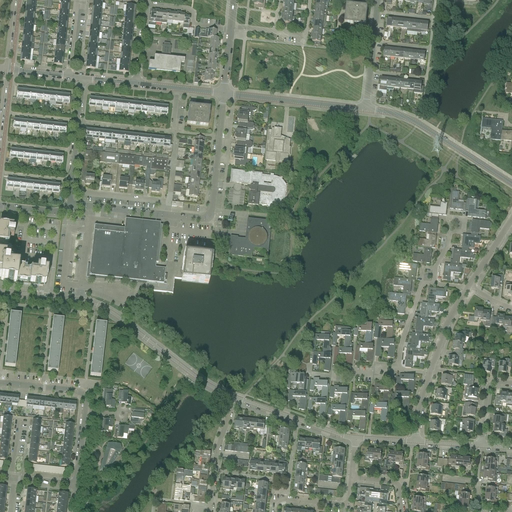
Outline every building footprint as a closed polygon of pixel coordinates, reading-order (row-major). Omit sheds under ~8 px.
[(252,0),(254,0),(254,5),(253,8),(255,8),(264,9),(264,0),(252,0)] [(347,5),(345,19),(345,24),(365,26),(368,7),(347,5)] [(316,11),(315,15),(327,16),(327,10),(324,9),(314,8),(314,10),(316,11)] [(149,15),(148,22),(152,22),(155,23),(157,10),(154,10),(154,11),(151,11),(151,15),(149,15)] [(313,19),(312,21),(326,23),(327,16),(315,15),(315,19),(313,19)] [(282,16),(281,19),(283,19),(283,23),(286,24),(286,27),(294,28),(295,22),(291,22),(292,17),(282,16)] [(415,22),(413,33),(420,33),(422,20),(419,20),(419,22),(415,22)] [(207,38),(210,38),(217,39),(217,37),(216,36),(216,31),(206,30),(205,36),(199,35),(200,29),(195,29),(194,38),(199,38),(199,37),(207,38)] [(321,36),(311,35),(311,37),(313,38),(312,45),(320,46),(321,40),(321,36)] [(184,64),(185,59),(169,58),(169,56),(170,56),(171,47),(170,46),(170,44),(164,43),(163,46),(162,45),(161,55),(162,55),(162,57),(154,56),(154,62),(149,62),(148,70),(179,74),(181,63),(184,64)] [(21,55),(20,61),(24,61),(23,64),(34,65),(34,62),(29,61),(30,56),(21,55)] [(380,86),(379,91),(387,91),(387,90),(387,87),(388,77),(385,77),(385,79),(381,78),(380,86)] [(415,80),(414,90),(414,92),(423,93),(424,87),(421,86),(422,83),(417,82),(418,80),(415,80)] [(29,99),(29,103),(36,104),(36,100),(37,89),(35,89),(35,92),(30,91),(29,99)] [(55,102),(55,105),(61,106),(62,103),(63,92),(61,92),(60,95),(56,94),(55,102)] [(186,124),(208,127),(210,108),(189,106),(188,112),(190,112),(190,116),(189,116),(188,120),(187,120),(186,124)] [(238,115),(238,116),(248,117),(252,118),(253,112),(254,112),(256,111),(256,108),(241,107),(241,110),(240,109),(240,112),(238,112),(238,113),(237,115),(238,115)] [(240,122),(239,125),(254,127),(254,125),(253,123),(248,122),(248,117),(238,116),(237,116),(237,118),(238,118),(237,120),(239,120),(238,122),(240,122)] [(500,141),(500,139),(501,131),(503,121),(483,119),(482,130),(491,131),(490,140),(500,141)] [(236,134),(246,136),(247,130),(252,131),(254,129),(254,127),(239,125),(239,128),(238,128),(238,130),(236,130),(236,132),(235,134),(236,134)] [(285,139),(282,139),(281,138),(282,128),(281,129),(277,128),(276,128),(274,128),(274,129),(272,128),(272,130),(268,130),(267,145),(268,145),(267,152),(266,152),(265,161),(265,160),(275,161),(275,162),(276,162),(276,161),(279,161),(279,162),(288,163),(288,162),(288,156),(290,156),(291,147),(290,147),(291,140),(285,138),(285,139)] [(510,152),(511,152),(511,132),(501,131),(500,139),(511,141),(510,152)] [(237,141),(237,144),(252,146),(252,143),(251,142),(249,141),(250,136),(246,136),(236,134),(236,135),(235,135),(235,137),(236,137),(235,139),(237,139),(236,141),(237,141)] [(194,142),(194,148),(203,149),(203,143),(204,143),(204,138),(196,137),(197,137),(196,142),(194,142)] [(163,138),(162,146),(166,147),(165,152),(171,152),(172,145),(169,145),(170,139),(163,138)] [(234,152),(234,153),(248,154),(248,149),(250,149),(252,148),(252,146),(237,144),(237,147),(236,146),(235,149),(234,148),(234,150),(233,152),(234,152)] [(88,162),(101,163),(103,153),(85,151),(84,161),(83,161),(81,174),(86,174),(88,162)] [(135,157),(119,155),(103,153),(101,163),(107,164),(110,164),(111,164),(118,165),(130,166),(134,167),(134,166),(135,157)] [(233,153),(233,155),(234,155),(233,157),(234,157),(234,159),(235,160),(235,162),(235,166),(250,167),(250,164),(250,162),(249,160),(247,160),(248,154),(234,153),(233,153)] [(135,157),(134,166),(146,167),(145,179),(140,179),(140,181),(135,181),(134,190),(143,191),(144,181),(149,182),(150,175),(151,159),(135,157)] [(167,160),(151,159),(150,175),(153,176),(155,174),(156,171),(169,172),(169,169),(167,169),(167,160)] [(111,164),(113,165),(111,177),(103,176),(102,183),(104,184),(103,187),(110,187),(110,183),(112,183),(112,184),(115,184),(115,185),(116,185),(118,165),(111,164)] [(235,170),(234,183),(237,183),(239,183),(242,184),(247,185),(247,184),(253,185),(252,186),(251,186),(251,187),(250,187),(250,188),(249,188),(249,189),(249,190),(250,191),(250,192),(251,192),(252,192),(252,193),(250,193),(248,205),(258,207),(259,205),(267,206),(267,208),(270,208),(270,206),(271,206),(273,206),(274,206),(275,206),(276,206),(277,208),(279,207),(279,205),(280,204),(281,204),(282,203),(283,202),(284,201),(286,202),(287,200),(286,199),(286,197),(287,196),(287,195),(287,194),(287,193),(287,191),(287,190),(287,189),(287,187),(289,187),(288,184),(286,185),(285,184),(285,183),(284,182),(283,181),(282,180),(283,178),(281,177),(280,178),(278,178),(277,177),(276,177),(275,177),(274,176),(274,175),(271,174),(271,176),(262,175),(262,173),(245,171),(240,171),(238,171),(235,170)] [(86,175),(86,174),(81,174),(80,181),(86,181),(86,185),(93,186),(94,176),(86,175)] [(129,176),(129,180),(119,179),(118,188),(127,189),(127,185),(132,186),(133,176),(129,176)] [(152,183),(151,187),(151,192),(159,193),(159,189),(161,190),(163,180),(158,180),(157,184),(152,183)] [(452,191),(450,209),(462,210),(465,210),(466,203),(463,203),(463,204),(458,203),(459,192),(456,192),(453,191),(452,191)] [(485,218),(487,218),(490,218),(491,207),(487,207),(487,211),(475,210),(477,200),(466,199),(466,203),(465,210),(468,211),(467,217),(485,219),(485,218)] [(429,214),(428,217),(431,217),(438,218),(439,215),(446,216),(447,208),(447,203),(441,202),(440,207),(430,206),(429,214)] [(419,231),(426,232),(436,233),(437,233),(438,221),(438,218),(431,217),(431,220),(431,225),(420,224),(419,231)] [(239,236),(236,259),(281,264),(282,257),(283,257),(284,254),(282,254),(283,247),(276,246),(279,221),(253,218),(251,238),(239,236)] [(471,233),(471,236),(478,236),(478,233),(478,228),(489,230),(490,222),(472,220),(471,233)] [(94,226),(89,271),(89,275),(138,281),(163,284),(164,280),(166,281),(167,274),(165,274),(165,269),(155,268),(156,262),(158,262),(162,226),(144,224),(140,223),(140,225),(125,223),(124,229),(94,226)] [(0,276),(1,277),(0,280),(7,281),(8,281),(8,279),(13,280),(13,282),(13,281),(16,282),(16,284),(43,287),(43,285),(44,285),(46,283),(46,281),(47,281),(47,280),(46,280),(47,276),(47,271),(44,270),(44,268),(37,267),(37,273),(24,272),(24,268),(12,266),(12,263),(9,263),(10,250),(6,250),(8,237),(14,238),(14,231),(12,230),(13,228),(13,227),(8,227),(8,226),(7,226),(3,226),(2,226),(0,226),(0,225),(0,276)] [(418,239),(418,246),(425,247),(432,248),(435,248),(436,236),(436,233),(426,232),(426,235),(429,236),(430,236),(429,240),(418,239)] [(462,247),(462,250),(468,251),(469,248),(473,249),(474,244),(479,244),(480,237),(478,236),(471,236),(465,235),(463,235),(462,247)] [(432,248),(425,247),(424,251),(425,251),(424,255),(413,254),(412,262),(430,264),(431,251),(432,248)] [(459,258),(470,259),(472,259),(473,256),(473,254),(471,253),(471,251),(468,251),(462,250),(454,250),(452,261),(451,260),(450,265),(459,266),(459,262),(459,258)] [(184,254),(182,278),(181,281),(208,284),(209,271),(211,257),(184,254)] [(408,277),(408,280),(412,280),(415,281),(415,278),(417,265),(399,263),(399,271),(409,272),(409,277),(408,277)] [(452,265),(450,265),(444,264),(443,277),(443,280),(450,280),(450,277),(450,272),(461,273),(461,270),(462,266),(459,266),(452,265)] [(491,289),(498,290),(499,286),(502,286),(503,276),(497,275),(497,279),(492,279),(491,289)] [(403,292),(403,295),(406,295),(410,296),(410,293),(412,280),(408,280),(394,279),(394,286),(404,287),(404,292),(403,292)] [(428,301),(427,304),(434,305),(435,302),(434,301),(435,296),(445,298),(446,296),(447,297),(447,293),(446,292),(446,290),(429,288),(428,301)] [(406,295),(403,295),(389,293),(388,301),(399,302),(399,307),(397,307),(396,314),(404,315),(405,308),(406,295)] [(421,316),(421,319),(427,319),(428,316),(427,316),(428,311),(439,312),(439,305),(434,305),(427,304),(422,303),(421,316)] [(481,321),(482,321),(483,311),(483,309),(475,309),(474,317),(469,317),(468,322),(473,323),(473,322),(477,322),(477,319),(481,319),(481,321)] [(483,311),(482,321),(485,322),(485,325),(488,325),(488,328),(491,328),(492,328),(493,321),(493,318),(493,317),(493,319),(489,319),(490,312),(486,312),(486,311),(483,311)] [(9,327),(8,331),(19,332),(21,316),(21,315),(10,313),(9,324),(10,324),(10,327),(9,327)] [(493,321),(492,328),(498,329),(498,325),(502,326),(503,326),(504,317),(504,316),(497,315),(496,318),(496,322),(493,321)] [(503,330),(503,331),(506,331),(507,331),(506,332),(508,332),(508,334),(511,334),(511,325),(511,320),(511,319),(508,318),(504,317),(503,326),(503,328),(503,330)] [(52,332),(51,335),(62,337),(64,320),(64,319),(53,318),(52,329),(53,329),(53,332),(52,332)] [(375,324),(374,338),(375,338),(377,339),(378,330),(379,327),(381,327),(387,327),(386,340),(391,340),(392,328),(393,322),(393,321),(393,320),(393,319),(379,318),(379,321),(379,324),(375,324)] [(416,331),(415,334),(422,334),(423,331),(422,331),(423,326),(433,328),(434,327),(434,322),(434,320),(427,319),(421,319),(417,318),(416,331)] [(366,332),(365,344),(370,345),(371,332),(372,324),(358,322),(357,329),(354,329),(353,336),(357,336),(357,331),(366,332)] [(94,337),(94,340),(104,342),(106,324),(96,323),(95,333),(96,334),(95,337),(94,337)] [(332,340),(332,346),(335,347),(336,341),(336,335),(345,336),(344,349),(349,349),(352,350),(352,344),(351,344),(351,343),(350,343),(351,337),(350,337),(351,332),(350,332),(351,328),(337,327),(337,330),(336,334),(333,333),(333,334),(333,337),(332,340)] [(7,345),(6,349),(17,350),(19,332),(8,331),(7,341),(8,341),(8,345),(7,345)] [(311,352),(314,352),(315,340),(324,341),(323,353),(331,354),(332,349),(330,349),(330,347),(329,347),(329,341),(330,333),(325,332),(324,336),(312,334),(311,352)] [(411,345),(410,348),(417,349),(417,346),(418,341),(428,342),(429,341),(429,338),(429,335),(422,334),(415,334),(412,333),(410,345),(411,345)] [(455,336),(455,343),(463,344),(464,344),(465,338),(471,338),(471,334),(469,333),(467,333),(462,333),(461,337),(455,336)] [(50,349),(49,353),(60,354),(62,337),(51,335),(50,346),(51,346),(51,349),(50,349)] [(377,339),(375,357),(379,357),(380,348),(380,347),(384,348),(388,348),(388,349),(387,357),(393,358),(394,346),(394,341),(391,340),(386,340),(380,339),(377,339)] [(92,354),(92,358),(102,359),(104,342),(94,340),(93,351),(94,351),(93,354),(92,354)] [(457,350),(456,354),(463,355),(463,350),(462,350),(463,344),(455,343),(453,342),(452,350),(457,350)] [(356,346),(354,361),(359,361),(360,354),(358,354),(359,352),(367,353),(366,362),(372,363),(373,350),(373,345),(370,345),(365,344),(359,343),(359,346),(356,346)] [(334,358),(333,365),(338,366),(340,354),(347,354),(346,367),(351,367),(351,364),(352,355),(352,350),(349,349),(344,349),(338,348),(335,348),(335,351),(334,358)] [(417,349),(410,348),(407,348),(405,362),(405,365),(412,365),(412,361),(413,356),(423,357),(424,350),(417,349)] [(6,356),(4,366),(15,367),(17,350),(6,349),(6,352),(7,353),(7,356),(6,356)] [(323,353),(314,352),(313,365),(316,365),(317,358),(325,359),(324,371),(329,372),(331,359),(330,359),(331,354),(323,353)] [(48,361),(47,371),(58,372),(60,354),(49,353),(49,357),(50,357),(49,361),(48,361)] [(463,355),(456,354),(455,354),(455,358),(449,357),(449,365),(458,366),(459,361),(462,361),(463,355)] [(91,365),(90,376),(100,377),(102,359),(92,358),(91,362),(92,362),(92,365),(91,365)] [(483,363),(483,367),(482,372),(490,373),(491,367),(495,368),(495,361),(489,360),(489,363),(483,363)] [(499,363),(499,367),(498,372),(506,373),(507,367),(511,368),(511,361),(505,360),(505,363),(499,363)] [(287,376),(286,389),(289,389),(289,384),(290,384),(290,383),(299,384),(298,392),(306,393),(307,393),(308,380),(304,380),(305,375),(296,374),(296,372),(295,372),(291,372),(290,377),(287,376)] [(396,384),(396,385),(399,385),(400,380),(403,380),(409,381),(408,385),(407,393),(409,393),(413,394),(414,381),(413,381),(414,376),(400,374),(400,378),(397,378),(396,384)] [(442,376),(441,385),(445,385),(446,385),(445,388),(447,388),(448,386),(451,386),(452,379),(456,380),(456,379),(457,374),(450,374),(450,377),(445,376),(442,376)] [(468,394),(468,397),(466,397),(465,400),(473,401),(474,398),(477,399),(477,393),(478,393),(479,390),(472,389),(474,376),(464,375),(463,385),(467,385),(467,387),(466,387),(465,388),(465,392),(467,394),(468,394)] [(322,387),(321,399),(326,400),(328,387),(327,387),(328,382),(319,381),(319,379),(314,378),(314,380),(311,380),(310,391),(313,391),(314,386),(322,387)] [(377,400),(377,403),(387,404),(388,404),(389,392),(389,386),(380,385),(380,384),(376,383),(375,385),(375,388),(372,388),(371,395),(374,396),(375,391),(384,392),(383,399),(379,399),(378,400),(377,400)] [(342,394),(341,406),(346,407),(348,394),(347,394),(348,389),(339,388),(339,387),(334,386),(334,388),(331,387),(329,398),(333,398),(333,393),(342,394)] [(437,394),(436,399),(447,401),(447,394),(451,394),(452,389),(451,389),(447,388),(445,388),(445,391),(437,390),(437,391),(435,391),(436,391),(435,394),(437,394)] [(102,401),(106,402),(105,407),(110,407),(110,408),(114,409),(115,400),(111,400),(112,395),(112,391),(104,390),(104,389),(102,401)] [(122,398),(121,402),(121,403),(126,404),(126,405),(130,405),(131,401),(132,401),(132,398),(131,398),(131,397),(127,397),(128,392),(119,391),(118,398),(122,398)] [(306,393),(298,392),(289,391),(288,401),(291,402),(292,396),(300,397),(299,410),(305,410),(306,398),(305,398),(306,393)] [(362,400),(361,412),(366,413),(367,400),(368,392),(362,391),(362,394),(351,393),(349,404),(353,404),(353,399),(362,400)] [(409,393),(407,393),(395,391),(395,394),(392,394),(390,405),(394,406),(395,397),(404,398),(402,410),(407,411),(409,398),(408,398),(409,393)] [(496,396),(495,405),(500,406),(502,406),(502,404),(506,404),(506,402),(507,395),(508,393),(501,392),(500,396),(496,396)] [(326,400),(321,399),(309,398),(308,408),(311,409),(312,403),(320,404),(319,417),(324,417),(326,405),(325,405),(326,400)] [(387,404),(377,403),(370,402),(369,413),(372,413),(373,408),(382,409),(380,421),(386,422),(387,409),(387,404)] [(472,404),(467,403),(465,403),(464,412),(466,413),(466,415),(475,416),(476,409),(472,408),(472,404)] [(432,406),(431,415),(436,415),(442,416),(442,409),(446,410),(446,409),(447,409),(448,408),(449,405),(447,404),(445,404),(440,404),(440,407),(435,406),(432,406)] [(346,407),(341,406),(332,405),(332,409),(328,409),(328,416),(331,416),(332,411),(340,412),(339,424),(344,424),(346,412),(345,412),(346,407)] [(130,418),(130,422),(131,422),(131,424),(135,426),(135,423),(138,423),(139,419),(143,420),(144,411),(136,410),(135,413),(132,413),(131,418),(130,418)] [(366,413),(361,412),(349,411),(347,421),(351,422),(351,416),(360,417),(359,430),(364,430),(365,418),(366,413)] [(493,425),(494,425),(502,425),(503,422),(506,422),(507,415),(499,414),(498,418),(494,417),(493,425)] [(240,428),(243,428),(244,419),(237,419),(237,418),(237,421),(235,421),(234,429),(239,430),(240,428)] [(103,424),(100,424),(99,431),(108,432),(108,427),(112,428),(113,420),(109,419),(109,420),(104,419),(103,424)] [(247,429),(250,429),(251,420),(250,420),(244,419),(243,428),(243,430),(246,431),(247,429)] [(430,431),(440,432),(441,425),(445,425),(445,420),(439,419),(439,422),(431,422),(430,431)] [(458,432),(469,433),(469,432),(473,432),(474,424),(474,420),(473,420),(472,420),(468,420),(463,419),(463,422),(465,422),(465,426),(464,426),(462,425),(462,432),(458,432)] [(254,429),(257,430),(258,421),(257,421),(251,420),(250,429),(249,431),(253,432),(254,429)] [(258,421),(257,430),(260,430),(260,432),(264,433),(263,435),(266,435),(267,428),(264,427),(265,422),(264,421),(264,422),(258,421)] [(118,434),(114,434),(114,438),(123,439),(123,434),(127,435),(127,433),(128,433),(129,431),(128,431),(129,429),(134,430),(134,426),(129,423),(129,426),(124,426),(124,427),(119,426),(118,434)] [(502,425),(494,425),(494,429),(494,432),(499,433),(498,436),(506,437),(507,430),(504,430),(504,426),(502,425)] [(280,433),(280,436),(289,437),(289,431),(290,431),(290,430),(281,429),(278,429),(278,432),(280,433)] [(278,436),(277,443),(288,444),(289,438),(289,437),(280,436),(278,436)] [(305,449),(306,440),(306,439),(306,440),(300,439),(299,439),(299,444),(297,444),(296,450),(297,450),(301,451),(302,448),(305,449)] [(309,449),(312,450),(313,440),(313,441),(307,440),(306,440),(305,449),(305,451),(308,451),(309,449)] [(313,440),(312,450),(315,450),(316,452),(319,452),(319,454),(322,454),(322,447),(320,447),(320,441),(314,441),(314,440),(313,440)] [(288,444),(277,443),(276,447),(276,450),(279,450),(287,451),(288,451),(287,451),(288,445),(288,444)] [(100,471),(108,472),(118,456),(119,456),(123,449),(122,448),(121,450),(120,445),(108,444),(106,450),(101,466),(99,471),(100,471)] [(345,450),(342,450),(342,448),(334,447),(333,456),(344,457),(344,456),(345,450)] [(194,457),(201,458),(200,466),(209,467),(211,452),(202,451),(196,451),(195,450),(194,457)] [(369,460),(373,460),(374,450),(367,450),(367,453),(366,453),(365,461),(369,462),(369,460)] [(374,450),(373,460),(377,461),(377,464),(381,465),(382,454),(381,454),(381,451),(374,450)] [(384,460),(384,463),(386,464),(391,464),(395,465),(395,463),(396,453),(389,452),(389,455),(387,455),(387,460),(384,460)] [(396,453),(395,463),(399,463),(399,465),(403,466),(404,457),(403,457),(403,453),(396,453)] [(418,454),(418,461),(428,462),(428,458),(430,458),(431,454),(422,453),(419,453),(418,454)] [(332,463),(343,464),(343,463),(344,457),(333,456),(332,463)] [(451,466),(455,467),(456,457),(450,456),(449,461),(444,460),(443,467),(451,468),(451,466)] [(459,467),(463,468),(464,458),(456,457),(455,467),(455,469),(459,469),(459,467)] [(486,459),(485,465),(495,466),(496,463),(498,463),(498,458),(490,457),(490,459),(486,459)] [(464,458),(463,468),(467,468),(466,470),(471,471),(472,462),(470,462),(471,459),(464,458)] [(257,471),(258,463),(254,462),(254,460),(251,460),(250,462),(251,462),(250,471),(250,470),(257,471)] [(264,472),(265,461),(258,460),(258,463),(257,471),(264,472)] [(265,461),(264,472),(271,473),(272,462),(269,461),(265,461)] [(279,463),(278,474),(278,473),(285,474),(284,474),(285,475),(285,472),(286,472),(286,473),(287,473),(287,471),(286,471),(287,463),(279,461),(279,463)] [(428,462),(418,461),(417,468),(421,469),(421,470),(429,471),(429,467),(427,466),(428,462)] [(277,474),(278,474),(279,463),(272,462),(271,473),(277,473),(277,474)] [(334,470),(343,471),(343,470),(342,470),(343,464),(332,463),(332,466),(334,467),(334,470)] [(296,470),(296,471),(305,472),(306,469),(308,468),(308,465),(297,464),(297,470),(296,470)] [(485,465),(485,472),(495,473),(494,474),(496,474),(497,470),(495,470),(495,466),(485,465)] [(193,471),(192,472),(200,472),(199,481),(207,482),(209,467),(200,466),(196,466),(195,466),(193,466),(193,471)] [(383,468),(383,476),(386,476),(393,477),(393,476),(393,474),(388,473),(386,473),(387,468),(383,468)] [(176,484),(176,485),(184,486),(185,477),(192,478),(192,472),(193,471),(183,470),(179,470),(177,470),(177,476),(176,484)] [(338,477),(341,478),(342,478),(342,477),(342,471),(343,471),(334,470),(331,470),(331,473),(333,474),(333,477),(335,477),(338,477)] [(295,477),(295,478),(306,479),(307,476),(308,476),(308,472),(305,472),(296,471),(297,471),(296,477),(295,477)] [(485,472),(484,479),(487,480),(487,482),(495,482),(496,474),(494,474),(495,473),(485,472)] [(418,476),(417,483),(427,484),(428,480),(430,480),(430,476),(422,475),(422,476),(418,476)] [(223,487),(223,490),(230,490),(231,479),(224,479),(224,478),(223,487)] [(295,484),(295,485),(304,486),(306,486),(306,483),(307,483),(307,479),(306,479),(295,478),(296,478),(295,484)] [(231,479),(230,490),(233,491),(234,488),(237,489),(238,480),(231,480),(231,479)] [(199,497),(203,497),(206,498),(207,482),(199,481),(192,480),(191,486),(191,487),(198,488),(197,496),(199,497)] [(237,489),(237,491),(240,492),(241,489),(244,490),(245,486),(245,481),(238,480),(237,489)] [(258,490),(267,491),(268,491),(269,484),(257,482),(256,486),(258,487),(258,490)] [(427,484),(417,483),(417,490),(420,490),(420,492),(428,492),(429,488),(427,488),(427,484)] [(174,500),(182,501),(183,492),(186,492),(186,493),(190,494),(191,487),(191,486),(189,486),(184,486),(176,485),(174,500)] [(294,491),(294,492),(302,493),(305,493),(305,490),(303,489),(304,486),(295,485),(294,491)] [(377,491),(375,503),(379,504),(386,505),(387,492),(388,492),(389,487),(381,486),(381,487),(381,489),(380,490),(380,491),(380,492),(377,491)] [(486,488),(486,495),(496,496),(500,496),(501,492),(498,492),(499,487),(495,487),(490,487),(490,488),(486,488)] [(372,504),(372,503),(375,503),(377,491),(373,491),(373,490),(360,488),(359,495),(365,496),(365,503),(372,504)] [(255,489),(254,493),(257,494),(257,497),(266,498),(267,497),(266,497),(267,491),(258,490),(256,490),(255,489)] [(466,491),(465,491),(465,492),(461,492),(458,492),(457,496),(456,496),(456,500),(459,500),(469,501),(470,494),(466,494),(466,491)] [(496,496),(486,495),(485,502),(489,502),(489,503),(497,504),(497,500),(495,500),(496,496)] [(414,498),(413,504),(423,506),(423,501),(425,502),(426,497),(417,496),(417,498),(414,498)] [(256,504),(266,505),(266,504),(265,504),(266,498),(257,497),(255,497),(255,500),(257,501),(256,504)] [(469,501),(459,500),(459,504),(457,504),(456,508),(464,509),(464,508),(468,508),(469,501)] [(159,503),(157,511),(165,511),(167,504),(159,503)] [(370,511),(372,504),(365,503),(364,510),(357,509),(356,511),(370,511)]
